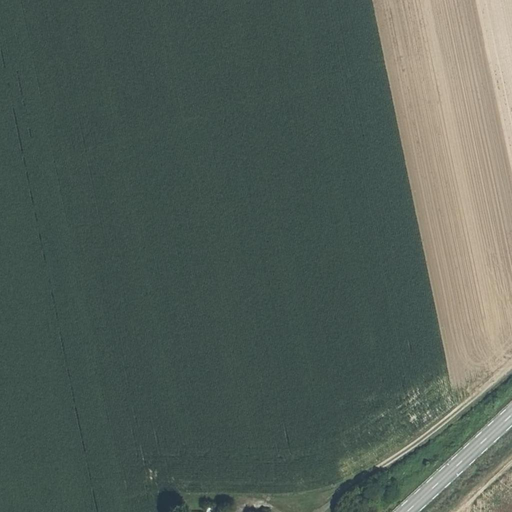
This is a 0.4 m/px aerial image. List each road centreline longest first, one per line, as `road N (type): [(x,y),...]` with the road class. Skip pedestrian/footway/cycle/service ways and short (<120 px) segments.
road 1 (track): [(511,360),(315,511)]
road 2 (tertiary): [(403,511),(511,411)]
road 3 (track): [(286,511),(245,499),(167,501),(169,511)]
